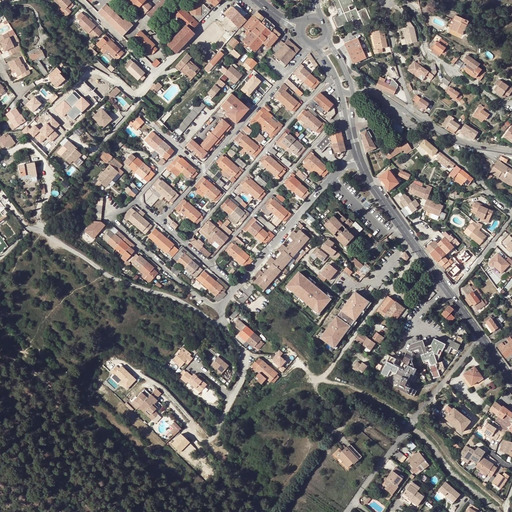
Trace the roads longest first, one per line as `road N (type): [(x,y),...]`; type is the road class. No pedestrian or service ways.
road 1 (residential): [(511,101),(498,101),(427,51),(422,25),(397,2),(386,14),(407,112)]
road 2 (residential): [(19,218),(104,274),(223,324)]
road 3 (residential): [(183,244),(325,81),(337,81)]
road 4 (residential): [(418,250),(317,386),(343,411),(337,430)]
road 5 (residential): [(481,338),(346,511)]
road 6 (residential): [(345,113),(208,265)]
road 7 (residential): [(136,198),(112,220),(218,308)]
road 8 (residential): [(307,44),(202,171)]
road 9 (residential): [(235,288),(340,167)]
road 10 (residential): [(396,104),(511,211)]
road 11 (track): [(11,358),(55,376),(61,389),(54,397),(30,387),(8,358)]
